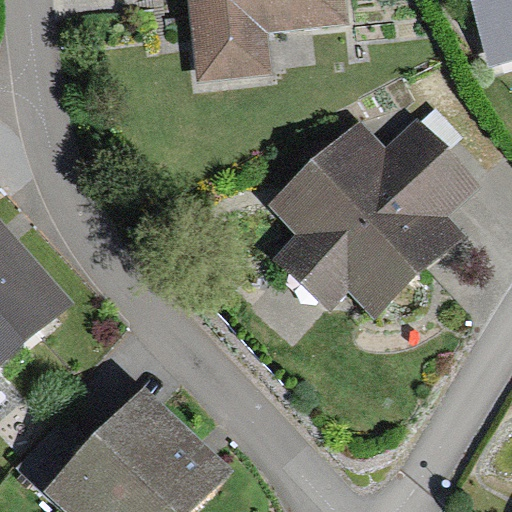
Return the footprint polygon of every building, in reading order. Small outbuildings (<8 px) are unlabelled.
[(191,0),(203,90),(274,81),(269,39),(352,28),(348,0),(191,0)] [(511,0),(468,0),(493,77),(511,70),(511,0)] [(371,131),(282,211),(314,247),(291,268),(331,313),(352,294),(382,327),(443,273),(475,244),(452,219),(484,191),(424,125),(392,154),(371,131)] [(0,385),(80,316),(13,240),(0,225),(0,385)] [(65,418),(19,473),(61,511),(211,511),(239,482),(202,448),(146,400),(95,449),(65,418)]
